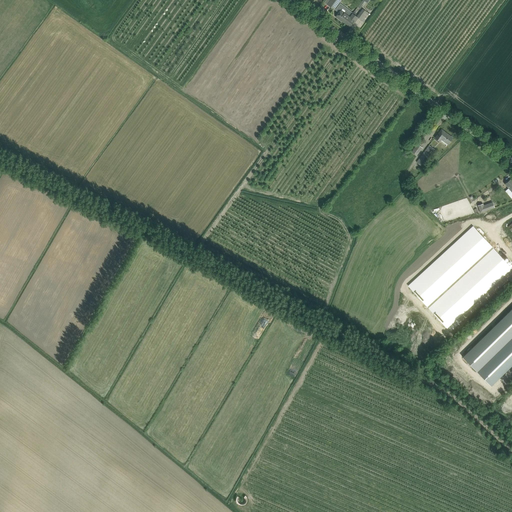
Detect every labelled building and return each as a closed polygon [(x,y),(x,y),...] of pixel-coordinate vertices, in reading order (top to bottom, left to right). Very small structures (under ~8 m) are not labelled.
[(329,0),(327,4),(334,10),(341,0),(329,0)] [(336,9),(335,10),(338,12),(335,16),(338,18),(339,18),(342,20),(342,21),(345,23),(350,17),(344,13),(347,9),(340,4),(337,8),(336,9)] [(365,17),(368,13),(367,12),(365,14),(361,11),(358,15),(354,12),(350,17),(345,23),(350,27),(352,24),(353,23),(354,24),(358,18),(362,21),(365,17)] [(441,129),(435,138),(440,142),(439,143),(445,148),(452,139),(448,136),(446,135),(447,134),(441,129)] [(412,152),(417,155),(422,148),(417,144),(412,152)] [(429,145),(416,162),(423,167),(435,150),(429,145)] [(483,203),(477,206),(480,211),(480,213),(495,208),(493,204),(484,207),(484,205),(483,203)] [(511,259),(481,221),(412,277),(449,321),(511,268),(511,259)] [(511,308),(463,357),(477,372),(491,386),(508,369),(511,365),(511,308)]
